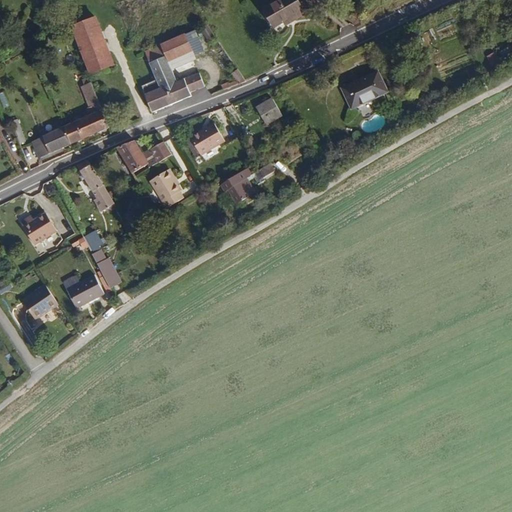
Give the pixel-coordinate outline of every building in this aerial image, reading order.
[(308,12),(301,0),(277,0),(266,6),(275,24),(294,14),(296,18),(308,12)] [(114,63),(94,17),(72,27),(90,73),(114,63)] [(210,41),(218,36),(209,23),(201,28),(210,41)] [(198,47),(191,31),(144,50),(150,64),(164,58),(166,61),(198,47)] [(491,66),(499,64),(496,53),(487,55),(491,66)] [(150,64),(156,77),(160,86),(147,92),(154,110),(191,94),(190,90),(202,85),(196,69),(174,80),(166,61),(164,58),(150,64)] [(219,91),(247,80),(239,68),(232,71),(237,79),(228,83),(226,80),(216,85),(219,91)] [(389,91),(379,72),(343,89),(353,108),(389,91)] [(143,83),(147,92),(160,86),(156,77),(143,83)] [(85,95),(94,113),(73,123),(70,117),(65,120),(68,125),(76,143),(110,128),(95,91),(85,95)] [(4,92),(0,93),(0,100),(4,109),(10,107),(4,92)] [(282,111),(273,96),(257,106),(267,121),(282,111)] [(20,144),(26,142),(18,119),(12,121),(20,144)] [(191,138),(194,143),(216,126),(215,124),(191,138)] [(53,153),(76,143),(68,125),(45,134),(53,153)] [(216,126),(194,143),(202,155),(226,141),(216,126)] [(261,147),(253,133),(246,137),(254,152),(261,147)] [(53,153),(45,134),(32,140),(40,158),(53,153)] [(132,171),(148,161),(134,139),(117,146),(132,171)] [(149,148),(157,160),(171,151),(163,140),(149,148)] [(115,203),(113,200),(108,193),(107,192),(89,161),(77,167),(97,199),(95,200),(103,211),(115,203)] [(255,175),(250,167),(224,184),(229,191),(231,190),(240,203),(257,192),(248,179),(255,175)] [(167,210),(183,200),(179,193),(181,191),(176,183),(170,172),(150,182),(167,210)] [(112,190),(108,193),(113,200),(117,197),(112,190)] [(141,224),(133,211),(127,215),(134,228),(141,224)] [(30,220),(24,224),(38,247),(60,232),(49,215),(37,223),(34,225),(30,220)] [(91,253),(100,248),(89,229),(80,233),(91,253)] [(106,256),(97,261),(110,286),(120,280),(106,256)] [(82,284),(78,276),(65,283),(79,308),(105,293),(95,276),(82,284)] [(49,288),(39,294),(52,314),(61,307),(49,288)] [(52,314),(39,294),(25,304),(35,320),(44,314),(46,318),(52,314)] [(46,318),(44,314),(35,320),(37,324),(46,318)]
